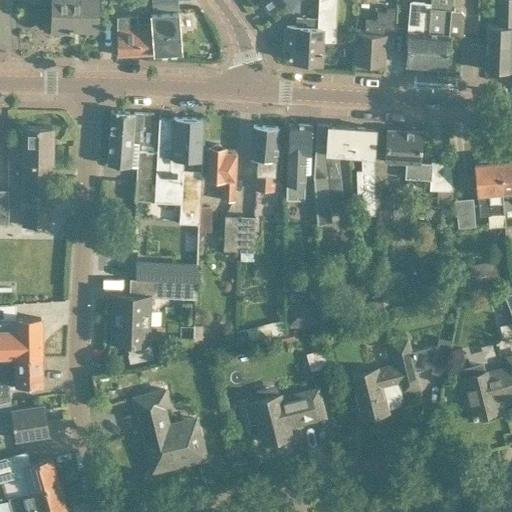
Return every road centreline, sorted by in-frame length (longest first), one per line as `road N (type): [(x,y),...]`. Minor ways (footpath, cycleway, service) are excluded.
road 1 (residential): [(101,511),(77,409),(94,82)]
road 2 (residential): [(172,511),(407,456),(452,465),(511,511)]
road 3 (tertiary): [(511,102),(249,88)]
road 4 (tertiary): [(94,82),(249,88)]
